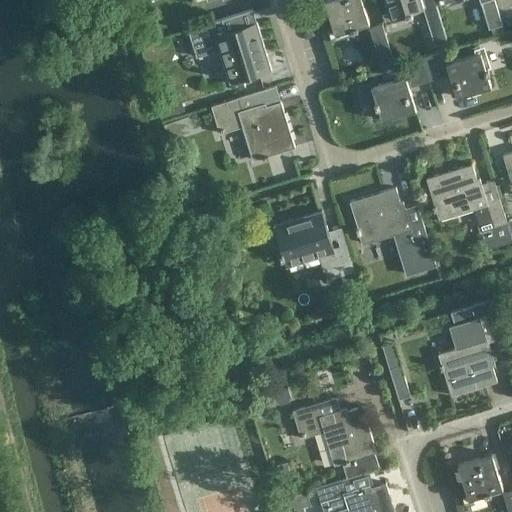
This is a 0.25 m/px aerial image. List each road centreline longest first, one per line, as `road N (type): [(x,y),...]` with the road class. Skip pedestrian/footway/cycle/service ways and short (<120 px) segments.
road 1 (residential): [(280,0),(321,135),(337,153),(365,157),(511,111)]
road 2 (residential): [(511,408),(422,438),(410,461),(423,511)]
